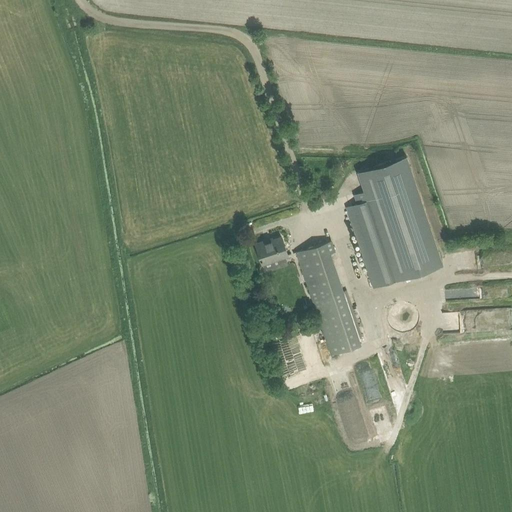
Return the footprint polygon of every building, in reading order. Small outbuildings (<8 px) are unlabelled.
[(353,194),(356,203),(347,206),(350,215),(374,287),(405,276),(442,264),(442,263),(439,255),(405,156),(405,155),(357,172),(363,190),(353,194)] [(281,236),(256,244),(262,263),(288,254),(281,236)] [(296,251),(300,262),(330,252),(336,250),(332,239),(296,251)] [(500,265),(500,259),(504,259),(504,251),(475,252),(476,266),(500,265)] [(361,344),(343,290),(313,300),(330,354),(361,344)] [(408,297),(385,309),(396,332),(419,320),(408,297)]
